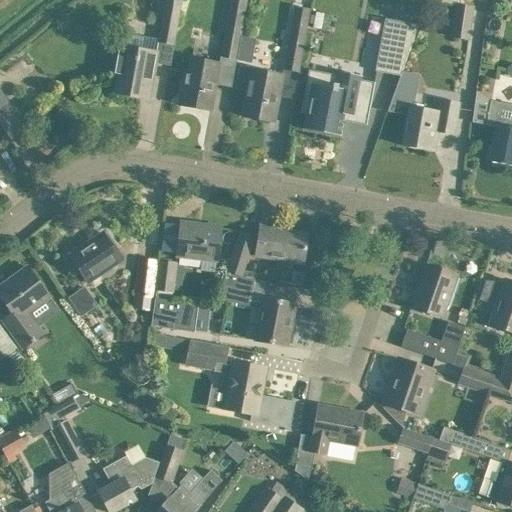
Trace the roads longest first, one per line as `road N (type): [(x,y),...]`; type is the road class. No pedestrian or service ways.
road 1 (residential): [(406,209),(119,159),(62,178),(0,228)]
road 2 (residential): [(311,367),(349,372),(358,360),(406,209)]
